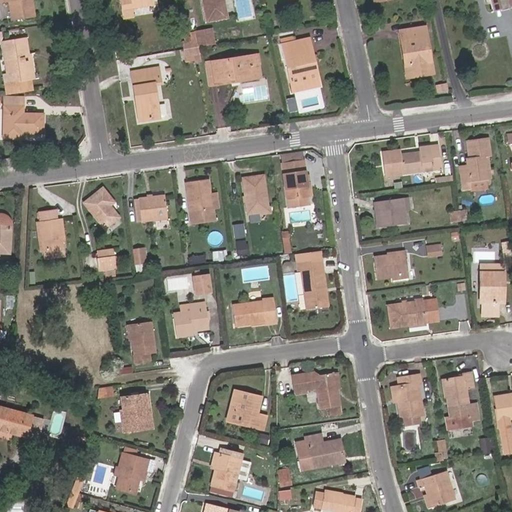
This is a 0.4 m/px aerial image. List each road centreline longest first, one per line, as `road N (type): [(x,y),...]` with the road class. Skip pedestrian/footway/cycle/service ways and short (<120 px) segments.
road 1 (residential): [(364,350),(342,344),(208,365),(166,511)]
road 2 (residential): [(334,134),(104,166)]
road 3 (residential): [(364,350),(334,134)]
road 4 (residential): [(78,0),(104,166)]
road 5 (residential): [(399,511),(364,350)]
road 6 (residential): [(511,108),(371,128)]
road 7 (residential): [(502,348),(486,342),(382,355),(364,350)]
road 8 (residential): [(371,128),(344,0)]
